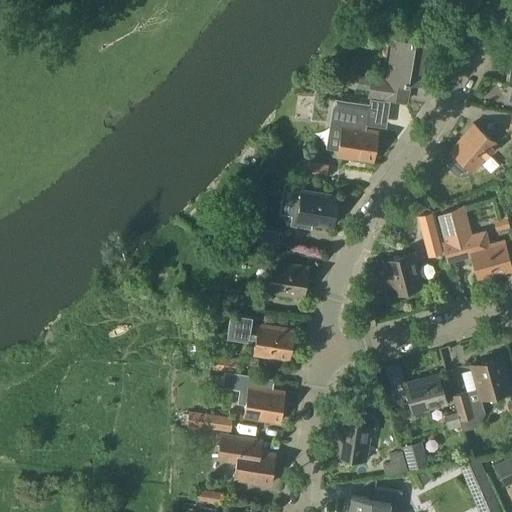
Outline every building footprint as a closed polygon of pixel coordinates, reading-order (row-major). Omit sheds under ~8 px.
[(415,42),(394,38),(388,79),(372,76),(372,78),(352,74),(350,86),(370,90),(369,94),(406,101),(409,83),(420,85),(426,46),(415,44),(415,42)] [(342,120),(342,125),(337,156),(373,161),(377,130),(365,128),(365,124),(366,124),(369,103),(335,98),(332,119),(342,120)] [(450,151),(451,151),(449,153),(448,156),(448,159),(448,162),(448,165),(449,167),(451,170),(453,171),(455,173),(458,174),(461,175),(464,175),(466,174),(469,173),(472,171),(473,170),(474,170),(497,143),(473,123),(450,151)] [(302,162),(300,173),(326,177),(328,166),(302,162)] [(337,196),(302,190),(297,221),(332,226),(337,196)] [(438,215),(445,241),(442,243),(447,262),(471,255),(478,280),(511,270),(511,268),(504,240),(489,245),(485,231),(470,235),(462,205),(438,215)] [(507,217),(494,221),(496,231),(510,227),(507,217)] [(435,228),(423,231),(429,256),(442,253),(435,228)] [(239,240),(280,246),(282,232),(257,229),(256,235),(240,233),(239,240)] [(392,295),(423,287),(413,252),(383,260),(392,295)] [(308,266),(272,261),(268,291),(303,297),(308,266)] [(256,292),(235,289),(233,304),(253,307),(256,292)] [(294,329),(259,323),(260,314),(253,313),(252,315),(231,311),(227,336),(248,339),(248,336),(256,337),(254,354),(289,359),(294,329)] [(238,374),(239,373),(241,359),(215,355),(213,369),(225,371),(225,372),(238,374)] [(480,399),(510,391),(501,356),(471,364),(478,389),(453,396),(458,415),(445,419),(447,425),(460,421),(462,431),(478,427),(484,413),(480,399)] [(274,379),(239,373),(238,374),(225,372),(223,385),(241,388),(238,402),(246,403),(244,416),(280,422),(284,391),(273,389),(274,379)] [(412,412),(447,403),(439,373),(404,383),(412,412)] [(231,417),(205,414),(189,412),(186,430),(204,432),(204,428),(230,432),(231,417)] [(335,456),(365,460),(371,425),(340,420),(335,456)] [(234,478),(270,484),(275,453),(260,451),(261,439),(242,437),(221,433),(216,460),(237,463),(234,478)] [(425,449),(403,453),(407,469),(428,464),(425,449)] [(408,471),(407,469),(403,453),(403,451),(390,454),(392,463),(383,465),(385,475),(408,471)] [(511,455),(495,464),(506,485),(511,482),(511,455)] [(459,464),(475,504),(495,496),(477,456),(459,464)] [(398,511),(402,491),(375,486),(373,499),(351,495),(350,500),(348,503),(347,507),(347,510),(347,511),(398,511)] [(198,491),(197,498),(219,501),(220,493),(198,491)]
